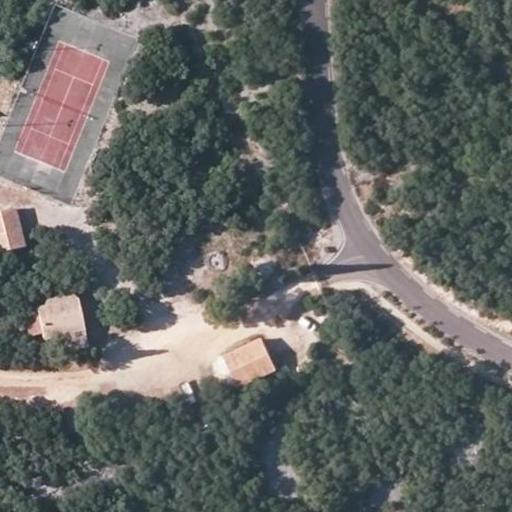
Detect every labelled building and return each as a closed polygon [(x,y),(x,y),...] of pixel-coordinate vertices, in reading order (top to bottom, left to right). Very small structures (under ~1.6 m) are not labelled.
[(0,250),(26,245),(16,206),(0,209),(0,210),(5,231),(0,232),(0,250)] [(60,302),(79,298),(74,293),(59,295),(60,302)] [(48,297),(50,304),(60,302),(59,295),(48,297)] [(43,331),(44,337),(60,334),(85,329),(79,298),(60,302),(50,304),(38,306),(39,313),(43,331)] [(30,334),(43,331),(39,313),(27,315),(30,334)] [(88,345),(85,329),(60,334),(63,350),(88,345)] [(266,342),(227,360),(241,391),(280,373),(266,342)]
